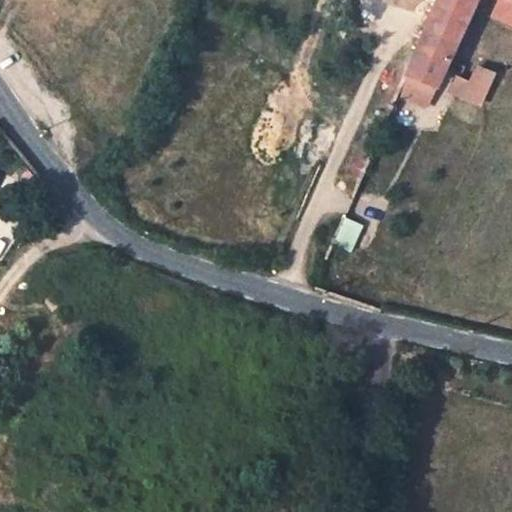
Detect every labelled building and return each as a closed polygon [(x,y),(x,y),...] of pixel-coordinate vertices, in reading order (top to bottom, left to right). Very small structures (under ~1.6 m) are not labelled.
[(435,0),(407,70),(396,93),(426,105),(434,86),(436,87),(475,0),(435,0)] [(504,0),(501,0),(493,18),(500,22),(503,16),(509,2),(504,0)] [(511,0),(510,3),(509,2),(503,16),(511,20),(511,0)] [(500,57),(511,31),(511,20),(503,16),(500,22),(493,36),(486,50),(500,57)] [(493,18),(485,32),(493,36),(500,22),(493,18)] [(486,50),(478,68),(492,75),(500,57),(486,50)] [(464,96),(479,103),(492,75),(478,68),(464,96)] [(452,76),(447,87),(457,92),(462,81),(452,76)] [(344,175),(356,180),(387,109),(374,104),(344,175)] [(348,252),(359,227),(340,219),(329,244),(348,252)]
